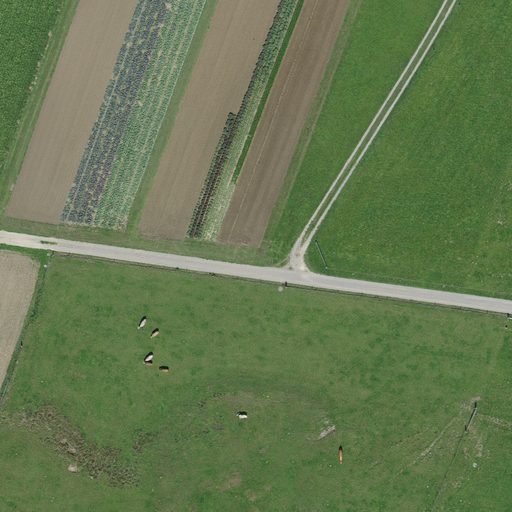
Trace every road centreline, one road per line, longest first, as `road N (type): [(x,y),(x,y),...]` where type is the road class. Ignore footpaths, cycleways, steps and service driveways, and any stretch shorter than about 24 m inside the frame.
road 1 (track): [(511,308),(0,235)]
road 2 (track): [(449,0),(281,275)]
